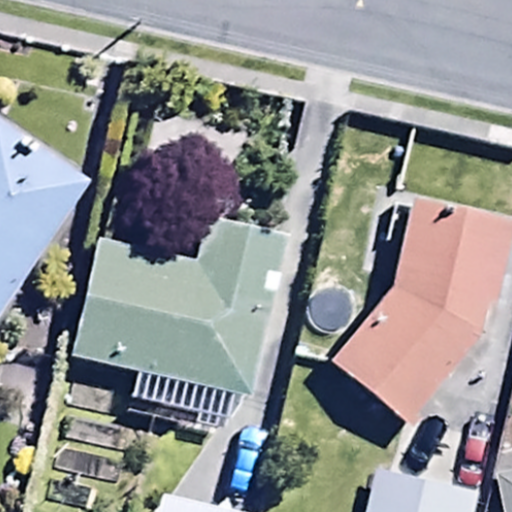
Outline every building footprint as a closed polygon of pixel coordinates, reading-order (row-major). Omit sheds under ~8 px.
[(0,131),(0,299),(76,179),(0,131)] [(404,429),(478,334),(502,225),(399,203),(380,289),(321,365),(404,429)] [(183,262),(85,241),(60,359),(239,398),(274,237),(193,219),(183,262)] [(469,511),(486,446),(427,432),(415,480),(374,470),(363,511),(469,511)] [(511,511),(511,468),(491,473),(498,511),(511,511)] [(237,511),(149,489),(143,511),(237,511)]
